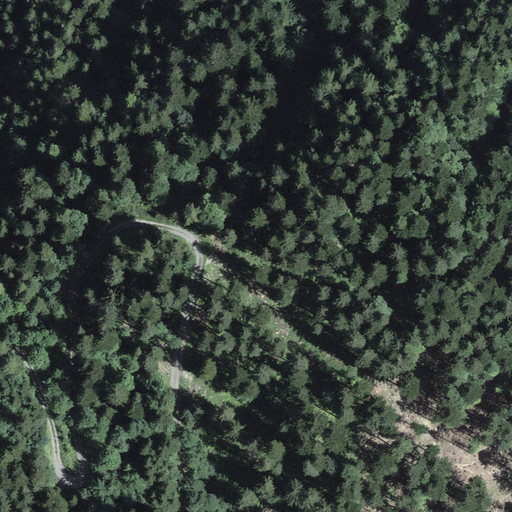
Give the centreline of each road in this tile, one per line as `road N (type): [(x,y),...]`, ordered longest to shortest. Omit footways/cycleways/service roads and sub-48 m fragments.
road 1 (track): [(184,511),(174,375),(200,263),(189,234),(127,224),(72,287),(85,479),(79,485),(58,469),(33,366),(0,341)]
road 2 (track): [(387,347),(316,511)]
